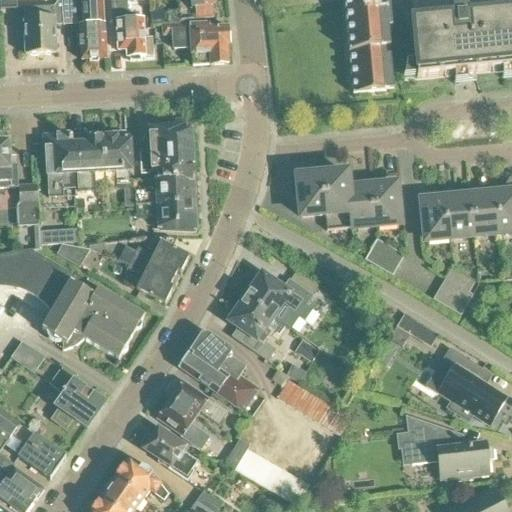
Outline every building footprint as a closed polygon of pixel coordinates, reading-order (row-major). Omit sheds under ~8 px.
[(15,0),(0,0),(0,13),(16,12),(15,0)] [(79,28),(81,63),(106,62),(104,27),(103,27),(101,0),(88,0),(90,27),(79,28)] [(143,43),(142,22),(139,22),(128,23),(126,0),(109,0),(112,32),(116,32),(118,54),(126,54),(126,61),(144,60),(152,59),(151,42),(143,43)] [(151,31),(161,29),(180,27),(179,24),(213,21),(211,7),(215,6),(215,3),(216,3),(216,0),(176,0),(178,17),(150,19),(151,31)] [(343,0),(352,97),(393,93),(387,33),(391,33),(387,0),(343,0)] [(511,0),(407,0),(410,17),(416,82),(454,78),(453,73),(471,72),(473,76),(511,72),(511,0)] [(61,2),(63,28),(76,27),(74,1),(61,2)] [(29,58),(34,59),(48,59),(51,57),(56,57),(53,10),(22,11),(25,59),(29,58)] [(161,29),(162,39),(172,38),(173,53),(190,52),(191,59),(192,69),(210,68),(210,69),(227,68),(226,49),(228,48),(227,31),(209,32),(208,26),(161,29)] [(163,174),(163,182),(191,182),(191,175),(195,175),(192,137),(188,137),(188,132),(150,134),(151,149),(149,149),(150,155),(139,156),(141,178),(149,178),(151,174),(163,174)] [(88,141),(72,142),(74,177),(77,177),(78,195),(93,194),(93,176),(104,175),(102,136),(88,137),(88,141)] [(116,136),(102,136),(104,175),(116,175),(117,193),(125,192),(125,198),(136,197),(135,184),(132,184),(133,188),(128,188),(128,174),(131,174),(129,139),(116,139),(116,136)] [(74,177),(72,142),(68,142),(68,138),(57,139),(57,143),(44,143),(46,179),(47,179),(48,201),(63,200),(62,192),(74,191),(74,177)] [(0,192),(16,191),(15,169),(9,170),(8,145),(0,145),(0,192)] [(325,219),(326,234),(351,232),(347,192),(348,192),(346,176),(341,177),(338,174),(330,175),(330,178),(321,179),(325,219)] [(301,221),(325,219),(321,179),(313,180),(313,176),(305,177),(288,197),(299,207),(301,221)] [(136,197),(136,210),(193,207),(192,194),(196,194),(195,183),(192,183),(191,182),(163,182),(163,183),(160,183),(160,180),(157,181),(157,183),(156,183),(157,199),(144,200),(144,196),(136,197)] [(379,189),(371,189),(375,230),(399,227),(395,187),(391,188),(387,185),(379,185),(379,189)] [(351,191),(348,192),(347,192),(351,232),(375,230),(371,189),(362,190),(362,187),(354,188),(351,191)] [(19,206),(16,209),(18,230),(39,228),(36,188),(17,189),(19,206)] [(511,195),(509,195),(509,192),(501,193),(498,197),(493,197),(497,237),(511,235),(511,195)] [(473,239),(497,237),(493,197),(489,197),(486,194),(478,195),(478,198),(470,199),(473,239)] [(450,242),(473,239),(470,199),(461,200),(461,197),(453,198),(450,201),(446,202),(450,242)] [(425,244),(450,242),(446,202),(442,202),(438,199),(430,200),(430,203),(421,204),(425,244)] [(84,206),(76,206),(76,217),(85,216),(84,206)] [(193,207),(136,210),(137,223),(145,223),(145,220),(158,219),(159,233),(194,235),(194,230),(198,230),(197,219),(193,219),(193,207)] [(40,235),(41,249),(66,248),(65,234),(40,235)] [(376,243),(370,253),(398,269),(404,259),(376,243)] [(137,251),(132,262),(173,282),(176,275),(179,276),(188,260),(159,246),(152,261),(148,259),(149,257),(137,251)] [(89,249),(88,253),(99,258),(104,247),(89,249)] [(56,258),(79,271),(89,254),(61,248),(56,258)] [(398,269),(370,253),(364,263),(392,280),(398,269)] [(46,311),(49,314),(57,300),(65,283),(76,289),(79,283),(30,254),(0,258),(0,290),(5,290),(7,291),(14,292),(18,293),(22,294),(28,297),(32,299),(36,302),(40,305),(43,308),(46,311)] [(169,290),(173,282),(132,262),(126,272),(138,278),(140,276),(143,278),(135,293),(164,307),(172,291),(169,290)] [(450,272),(444,282),(468,296),(474,285),(450,272)] [(248,291),(242,300),(274,322),(283,309),(293,316),(297,310),(301,313),(305,308),(308,311),(314,303),(288,285),(282,293),(261,279),(252,292),(248,291)] [(444,282),(438,293),(466,309),(472,298),(468,296),(444,282)] [(57,300),(49,314),(51,317),(41,334),(61,346),(61,354),(63,355),(63,354),(72,351),(76,349),(83,343),(118,364),(143,321),(97,293),(93,300),(80,292),(84,285),(79,283),(76,289),(65,283),(57,300)] [(466,309),(438,293),(432,303),(460,319),(466,309)] [(274,322),(242,300),(236,309),(238,312),(229,325),(238,331),(232,340),(266,364),(273,354),(262,347),(269,338),(265,335),(274,322)] [(404,318),(396,331),(408,338),(416,326),(404,318)] [(228,359),(231,355),(207,339),(206,338),(201,339),(191,355),(190,354),(178,371),(242,416),(258,393),(239,379),(245,370),(228,359)] [(318,355),(302,345),(294,356),(310,366),(318,355)] [(41,366),(18,350),(10,361),(33,378),(41,366)] [(447,412),(467,425),(468,424),(467,423),(472,417),(490,428),(505,405),(476,386),(484,374),(450,352),(436,374),(448,382),(439,396),(453,404),(448,411),(448,410),(447,412)] [(73,423),(86,432),(104,407),(72,384),(75,379),(76,380),(77,379),(61,367),(60,367),(59,370),(62,370),(59,375),(50,388),(63,397),(54,409),(59,412),(51,423),(66,434),(73,423)] [(276,402),(285,408),(296,390),(287,385),(276,402)] [(181,387),(171,401),(184,411),(182,413),(195,422),(199,415),(218,428),(227,415),(207,401),(205,404),(181,387)] [(285,408),(294,413),(305,396),(296,390),(285,408)] [(294,413),(303,419),(313,401),(305,396),(294,413)] [(184,411),(171,401),(157,421),(181,438),(180,440),(190,447),(200,453),(209,441),(190,428),(195,422),(182,413),(184,411)] [(303,419),(311,424),(322,406),(313,401),(303,419)] [(311,424),(320,429),(331,412),(322,406),(311,424)] [(320,429),(329,435),(340,417),(331,412),(320,429)] [(0,454),(11,438),(26,449),(17,461),(49,484),(65,462),(33,439),(18,429),(0,415),(0,454)] [(340,417),(329,435),(338,440),(349,423),(340,417)] [(488,477),(487,464),(492,464),(491,453),(486,453),(485,449),(457,452),(455,436),(409,421),(413,451),(409,451),(411,468),(438,465),(440,482),(457,480),(457,485),(472,484),(472,479),(488,477)] [(156,466),(186,486),(194,476),(192,474),(197,466),(184,457),(186,453),(157,433),(151,442),(150,441),(148,441),(147,440),(146,441),(144,441),(143,442),(142,442),(141,443),(141,445),(140,446),(140,447),(141,449),(142,451),(143,452),(144,453),(143,453),(158,463),(156,466)] [(224,467),(234,473),(246,454),(249,450),(238,443),(224,467)] [(234,473),(244,479),(255,459),(246,454),(234,473)] [(13,468),(0,458),(0,471),(10,478),(0,491),(0,501),(14,511),(29,511),(43,493),(13,472),(13,468)] [(244,479),(253,484),(264,464),(255,459),(244,479)] [(128,462),(114,482),(143,502),(149,494),(163,504),(167,498),(156,484),(150,480),(152,478),(147,472),(140,470),(140,471),(128,462)] [(253,484),(262,489),(273,469),(264,464),(253,484)] [(262,489),(270,494),(282,474),(273,469),(262,489)] [(270,494),(279,499),(291,480),(282,474),(270,494)] [(279,499),(288,504),(299,485),(291,480),(279,499)] [(114,482),(100,503),(112,511),(136,511),(143,502),(114,482)] [(299,485),(288,504),(296,509),(308,490),(299,485)] [(503,511),(494,493),(457,511),(503,511)] [(203,496),(196,506),(205,511),(218,511),(221,508),(203,496)] [(112,511),(100,503),(93,511),(112,511)]
